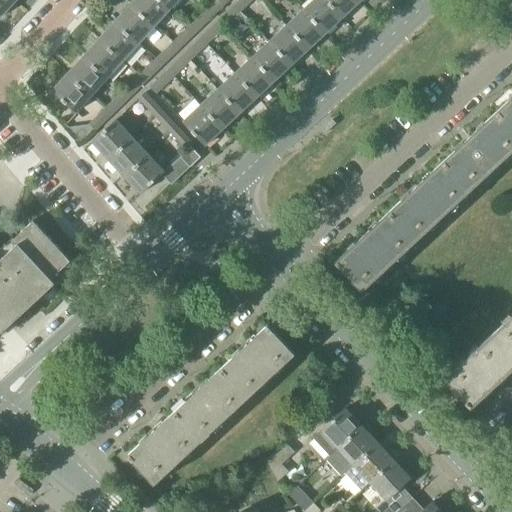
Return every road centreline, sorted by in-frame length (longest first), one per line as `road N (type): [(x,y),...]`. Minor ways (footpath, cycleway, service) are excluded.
road 1 (residential): [(287,269),(511,56)]
road 2 (residential): [(75,471),(287,269)]
road 3 (tertiary): [(222,196),(434,0)]
road 4 (tertiary): [(467,467),(287,269)]
road 5 (residential): [(145,265),(0,89)]
road 6 (tertiary): [(0,406),(145,265)]
